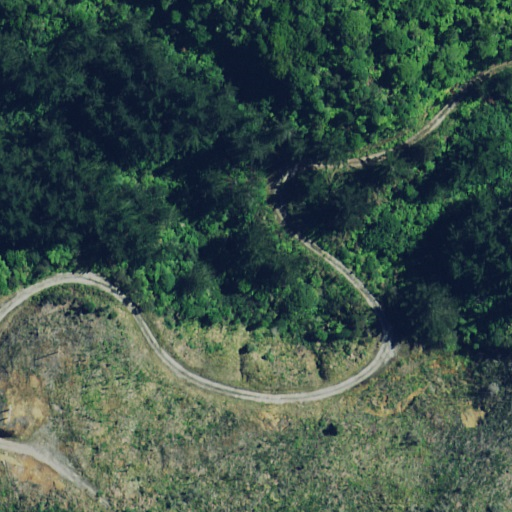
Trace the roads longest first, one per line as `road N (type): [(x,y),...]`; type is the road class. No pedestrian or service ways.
road 1 (track): [(511,59),(458,82),(397,137),(298,151),(283,168),(289,211),(360,255),(387,293),(392,331),(372,355),(338,373),(293,379),(218,367),(176,345),(106,276),(81,268),(49,271),(0,303)]
road 2 (track): [(0,438),(32,448),(115,511)]
